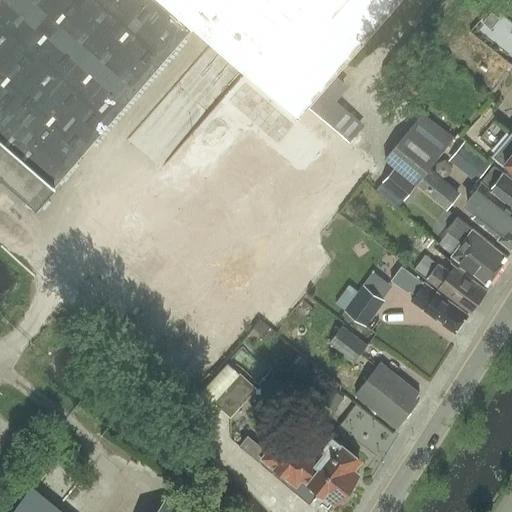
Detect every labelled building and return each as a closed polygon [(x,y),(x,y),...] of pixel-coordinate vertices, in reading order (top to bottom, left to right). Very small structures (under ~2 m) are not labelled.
[(0,0),(0,181),(33,210),(191,28),(296,119),(397,0),(0,0)] [(325,116),(347,138),(363,122),(341,100),(325,116)] [(448,209),(461,193),(429,168),(453,136),(423,111),(384,157),(448,209)] [(511,133),(494,155),(505,164),(506,162),(511,166),(511,133)] [(451,160),(481,183),(467,200),(468,206),(477,213),(474,217),(511,247),(511,246),(511,178),(495,165),(495,166),(465,142),(451,160)] [(418,185),(396,167),(383,182),(405,200),(418,185)] [(489,284),(507,257),(457,217),(446,231),(463,244),(454,256),(489,284)] [(470,311),(486,290),(455,267),(450,273),(438,264),(436,268),(425,260),(416,270),(427,279),(470,311)] [(455,332),(468,315),(403,266),(392,281),(414,297),(412,300),(455,332)] [(364,284),(345,310),(367,326),(385,300),(364,284)] [(315,310),(303,300),(295,310),(306,320),(315,310)] [(330,342),(355,360),(367,345),(342,326),(330,342)] [(398,428),(399,426),(419,400),(416,398),(419,393),(380,362),(356,394),(398,428)] [(254,388),(238,373),(212,402),(228,417),(254,388)] [(334,412),(345,398),(332,389),(321,403),(334,412)] [(351,471),(358,461),(329,438),(320,448),(324,451),(315,462),(303,453),(303,455),(279,436),(266,453),(247,437),(239,447),(258,462),(262,458),(294,484),(300,477),(332,503),(356,475),(351,471)] [(50,459),(67,460),(69,442),(52,440),(50,459)] [(61,511),(30,486),(7,511),(61,511)] [(179,511),(165,500),(154,511),(179,511)]
